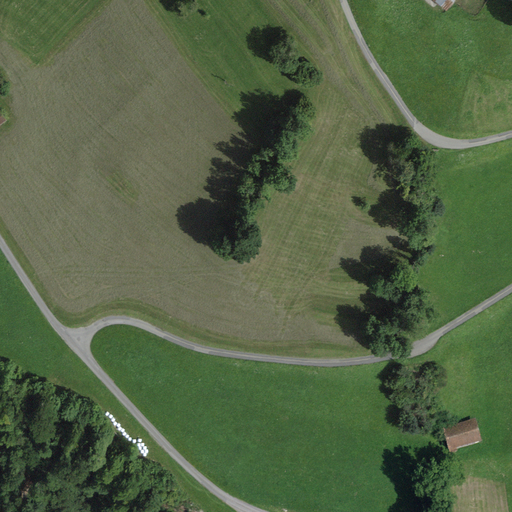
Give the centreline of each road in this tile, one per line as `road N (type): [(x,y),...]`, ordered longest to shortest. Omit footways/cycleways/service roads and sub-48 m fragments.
road 1 (unclassified): [(73,344),(116,318),(202,349),(318,363),(364,360),(422,344),(511,287)]
road 2 (unclassified): [(511,134),(455,145),(420,130),(362,46),(342,0)]
road 3 (unclassified): [(248,511),(175,457),(73,344)]
road 4 (unclassified): [(73,344),(0,240)]
